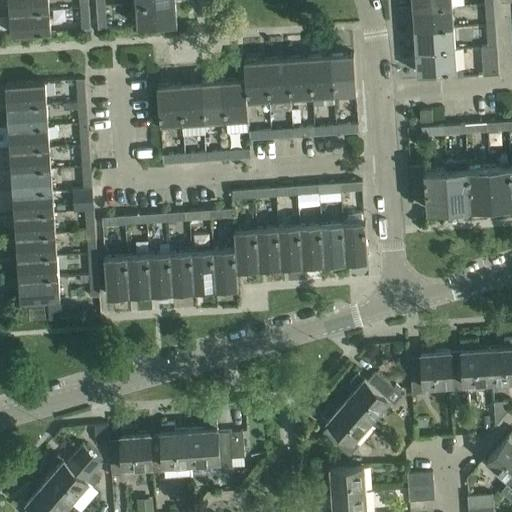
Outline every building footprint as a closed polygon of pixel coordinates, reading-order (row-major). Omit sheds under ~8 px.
[(9,0),(10,10),(49,8),(48,0),(9,0)] [(138,24),(177,21),(175,0),(163,0),(136,2),(138,24)] [(486,17),(495,16),(494,0),(485,1),(486,17)] [(414,27),(453,24),(452,3),(412,6),(414,27)] [(89,5),(80,6),(81,22),(90,21),(89,5)] [(12,32),(51,29),(49,8),(10,10),(12,32)] [(105,9),(96,9),(97,26),(106,25),(105,9)] [(496,38),(495,21),(486,22),(487,38),(496,38)] [(415,49),(455,46),(453,24),(414,27),(415,49)] [(483,73),(498,72),(496,43),(488,44),(481,44),(481,53),(483,73)] [(417,71),(456,68),(455,46),(415,49),(417,71)] [(356,90),(353,50),(352,50),(352,51),(331,52),(334,91),(355,90),(356,90)] [(312,93),(334,91),(331,52),(309,54),(312,93)] [(291,94),(312,93),(309,54),(288,55),(291,94)] [(269,96),(291,94),(288,55),(267,57),(269,96)] [(269,96),(267,57),(245,58),(244,58),(245,75),(248,116),(257,115),(255,96),(269,96)] [(223,77),(226,117),(248,116),(245,75),(244,76),(223,77)] [(86,93),(85,76),(76,77),(77,94),(86,93)] [(205,119),(226,117),(223,77),(202,79),(205,119)] [(47,101),(45,78),(5,81),(6,83),(6,82),(8,103),(47,101)] [(202,79),(180,80),(183,120),(205,119),(202,79)] [(183,120),(180,80),(159,82),(159,81),(157,82),(160,122),(182,121),(183,120)] [(79,115),(87,115),(86,98),(77,99),(77,100),(63,101),(64,107),(78,107),(79,115)] [(9,125),(48,122),(47,101),(8,103),(9,125)] [(420,119),(432,119),(431,107),(420,107),(420,119)] [(487,129),(504,128),(503,118),(486,119),(487,129)] [(80,137),(89,137),(88,120),(79,120),(80,137)] [(341,131),(359,129),(358,120),(341,122),(341,131)] [(465,121),(465,131),(482,130),(481,120),(465,121)] [(444,132),(460,131),(460,121),(443,122),(444,132)] [(11,147),(50,144),(48,122),(9,125),(11,147)] [(336,122),(319,123),(320,132),(336,131),(336,122)] [(315,132),(314,123),(298,124),(298,133),(315,132)] [(438,123),(421,124),(421,134),(439,133),(438,123)] [(293,125),(276,126),(277,135),(293,134),(293,125)] [(271,126),(254,127),(255,136),(272,135),(271,126)] [(81,159),(90,158),(89,142),(80,142),(81,159)] [(12,169),(51,166),(50,144),(11,147),(12,169)] [(233,146),(234,155),(251,154),(250,145),(233,146)] [(212,147),(213,156),(229,156),(228,147),(212,147)] [(207,148),(190,149),(191,158),(208,157),(207,148)] [(167,150),(168,159),(186,158),(185,149),(184,149),(167,150)] [(467,157),(446,159),(446,167),(449,206),(470,204),(468,165),(467,157)] [(423,168),(423,162),(409,163),(412,193),(426,192),(427,207),(428,207),(449,206),(446,167),(423,168)] [(83,180),(92,180),(91,163),(82,164),(83,180)] [(492,203),(511,201),(511,179),(511,163),(489,164),(492,203)] [(470,204),(492,203),(489,164),(468,165),(470,204)] [(14,190),(52,188),(51,166),(12,169),(14,190)] [(358,188),(357,179),(340,180),(341,189),(358,188)] [(335,180),(318,181),(319,190),(335,189),(335,180)] [(298,192),(314,191),(313,182),(297,183),(298,192)] [(276,184),(276,193),(292,192),(292,183),(276,184)] [(85,207),(94,206),(92,185),(83,185),(85,207)] [(254,186),(255,195),(271,194),(270,185),(254,186)] [(250,195),(249,186),(230,187),(230,196),(250,195)] [(15,212),(54,209),(52,188),(14,190),(15,212)] [(95,223),(94,206),(85,207),(86,223),(95,223)] [(210,216),(226,215),(226,206),(210,207),(210,216)] [(205,216),(205,207),(188,208),(189,217),(205,216)] [(17,233),(55,231),(54,209),(15,212),(17,233)] [(184,218),(183,209),(167,210),(168,219),(184,218)] [(162,210),(146,211),(146,220),(162,219),(162,210)] [(141,221),(140,212),(124,213),(125,222),(141,221)] [(119,213),(100,214),(101,223),(120,222),(119,213)] [(368,258),(365,218),(364,218),(343,220),(345,259),(367,257),(367,258),(368,258)] [(324,260),(345,259),(343,220),(321,221),(324,260)] [(302,262),(324,260),(321,221),(300,223),(302,262)] [(281,263),(302,262),(300,223),(278,224),(281,263)] [(260,265),(281,263),(278,224),(257,226),(260,265)] [(237,267),(238,267),(238,266),(260,265),(257,226),(234,228),(237,267)] [(87,243),(96,243),(95,228),(86,229),(87,243)] [(238,285),(237,267),(234,228),(232,228),(234,244),(212,246),(215,285),(237,284),(237,285),(238,285)] [(18,253),(56,250),(55,231),(17,233),(18,253)] [(194,287),(215,285),(212,246),(191,247),(194,287)] [(172,288),(194,287),(191,247),(170,249),(172,288)] [(89,265),(98,264),(97,248),(88,248),(89,265)] [(151,290),(172,288),(170,249),(148,250),(151,290)] [(19,275),(58,272),(56,250),(18,253),(19,275)] [(130,292),(151,290),(148,250),(127,252),(130,292)] [(107,294),(108,293),(130,292),(127,252),(104,253),(105,274),(107,294)] [(91,294),(100,294),(98,270),(89,270),(91,294)] [(59,295),(58,275),(58,272),(19,275),(21,298),(20,298),(20,299),(61,297),(60,295),(59,295)] [(511,335),(504,336),(504,344),(489,345),(491,379),(511,377),(511,335)] [(476,346),(475,339),(461,340),(462,351),(450,352),(452,383),(452,389),(465,388),(465,381),(491,379),(489,345),(476,346)] [(435,349),(434,341),(421,342),(422,354),(409,355),(411,375),(412,392),(425,391),(424,385),(452,383),(450,352),(450,347),(435,349)] [(391,382),(376,369),(368,378),(358,370),(349,380),(355,385),(346,395),(372,417),(387,399),(392,403),(402,392),(391,382)] [(372,417),(346,395),(336,406),(331,402),(322,412),(331,420),(323,429),(350,453),(357,444),(352,440),(372,417)] [(508,398),(494,398),(495,422),(508,407),(508,398)] [(218,429),(217,417),(203,418),(203,426),(189,427),(191,461),(192,460),(199,460),(219,459),(219,465),(232,464),(231,455),(245,454),(243,428),(218,429)] [(175,428),(174,421),(161,421),(162,434),(150,434),(148,435),(151,464),(150,465),(151,471),(164,470),(164,474),(192,472),(192,460),(191,461),(189,427),(175,428)] [(135,430),(134,423),(120,424),(121,436),(109,437),(111,457),(112,473),(123,472),(123,467),(150,465),(151,464),(148,435),(150,434),(150,429),(135,430)] [(507,477),(511,470),(511,428),(486,458),(507,477)] [(44,478),(70,501),(87,481),(92,485),(101,474),(94,467),(103,457),(84,440),(67,460),(58,452),(49,462),(54,467),(44,478)] [(332,489),(365,486),(364,463),(330,465),(332,489)] [(408,483),(432,481),(431,470),(407,472),(408,483)] [(60,511),(70,501),(44,478),(35,488),(30,484),(21,494),(30,502),(22,511),(60,511)] [(409,499),(433,497),(432,481),(408,483),(409,499)] [(367,511),(365,486),(332,489),(333,511),(344,511),(359,511),(367,511)] [(468,507),(494,505),(493,491),(467,493),(468,507)]
